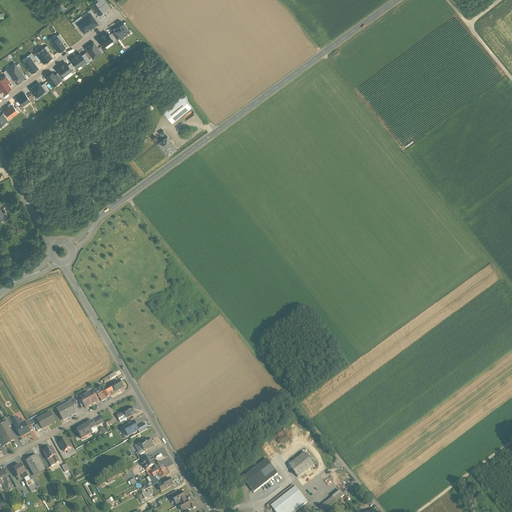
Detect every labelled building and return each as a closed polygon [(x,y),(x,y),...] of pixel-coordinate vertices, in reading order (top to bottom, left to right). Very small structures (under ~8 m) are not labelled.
[(93,7),(99,17),(102,15),(103,14),(103,13),(105,11),(106,11),(110,9),(103,0),(97,0),(99,3),(93,7)] [(90,15),(94,20),(97,18),(91,10),(88,13),(89,15),(90,15)] [(83,20),(91,31),(98,26),(94,20),(90,15),(89,15),(83,20)] [(91,31),(83,20),(77,25),(76,25),(80,30),(85,36),(91,31)] [(77,32),(80,30),(76,25),(77,25),(75,22),(72,25),(77,32)] [(124,24),(114,32),(116,34),(121,41),(131,34),(124,24)] [(112,36),(118,44),(121,41),(116,34),(112,36)] [(99,42),(105,50),(113,45),(113,44),(109,39),(108,36),(99,42)] [(112,36),(109,39),(113,44),(113,45),(114,46),(118,44),(112,36)] [(58,41),(62,47),(65,45),(60,37),(57,39),(58,41)] [(58,53),(59,55),(65,51),(62,47),(58,41),(52,46),(54,49),(57,53),(58,53)] [(101,56),(94,46),(86,52),(88,54),(92,59),(94,62),(101,56)] [(52,62),(48,56),(45,51),(37,56),(38,57),(43,64),(45,67),(52,62)] [(34,66),(37,64),(34,60),(32,57),(29,59),(31,62),(34,66)] [(39,66),(43,64),(38,57),(34,60),(37,64),(39,66)] [(72,63),(78,71),(86,65),(87,65),(82,59),(81,57),(72,63)] [(88,61),(85,57),(82,59),(87,65),(86,65),(87,67),(90,64),(88,61)] [(38,71),(34,66),(31,62),(25,66),(27,69),(26,70),(29,75),(30,74),(32,76),(38,71)] [(71,75),(72,74),(68,69),(66,66),(58,73),(64,80),(71,75)] [(71,67),(68,69),(72,74),(71,75),(72,77),(76,74),(71,67)] [(7,74),(12,81),(17,87),(25,81),(18,72),(16,69),(15,68),(7,74)] [(7,80),(9,83),(12,81),(7,74),(4,76),(7,80)] [(47,81),(53,90),(59,85),(55,79),(53,76),(47,81)] [(10,84),(9,83),(7,80),(0,85),(0,95),(3,93),(5,96),(8,93),(9,94),(12,92),(7,87),(10,84)] [(37,101),(45,95),(41,89),(39,87),(31,93),(37,101)] [(45,95),(47,97),(49,95),(44,87),(41,89),(45,95)] [(25,97),(18,103),(21,107),(23,109),(30,104),(28,100),(25,97)] [(184,97),(164,113),(172,123),(192,107),(184,97)] [(17,115),(13,109),(9,111),(8,112),(9,113),(5,115),(5,116),(10,122),(14,119),(13,118),(17,115)] [(195,115),(192,110),(182,117),(185,122),(195,115)] [(4,127),(8,125),(3,117),(0,119),(0,120),(5,126),(4,127)] [(177,149),(167,136),(164,139),(160,142),(156,137),(153,139),(157,144),(159,142),(168,155),(177,149)] [(168,155),(159,142),(157,144),(156,144),(166,157),(168,155)] [(113,386),(103,392),(107,399),(124,388),(120,382),(113,386)] [(93,392),(87,396),(92,405),(99,402),(97,399),(93,392)] [(103,392),(98,395),(100,398),(102,401),(107,399),(103,392)] [(87,396),(81,399),(82,400),(85,406),(86,408),(92,405),(87,396)] [(74,398),(69,401),(70,403),(72,407),(77,404),(74,398)] [(70,403),(58,410),(64,420),(76,414),(72,407),(70,403)] [(132,408),(124,412),(124,413),(127,419),(135,414),(132,408)] [(50,412),(38,419),(41,423),(39,424),(42,429),(47,427),(46,426),(55,421),(50,412)] [(127,419),(124,413),(117,416),(120,422),(127,419)] [(13,419),(11,420),(13,424),(15,428),(20,425),(17,421),(17,420),(16,417),(13,419)] [(100,418),(94,421),(97,427),(103,423),(100,418)] [(6,419),(2,421),(4,424),(6,423),(8,427),(11,426),(10,425),(7,419),(6,419)] [(93,422),(88,425),(90,430),(96,427),(93,422)] [(134,422),(123,428),(128,436),(138,431),(139,431),(138,429),(134,422)] [(4,424),(0,426),(0,432),(3,431),(4,433),(10,430),(8,427),(6,423),(4,424)] [(15,428),(20,437),(30,432),(25,423),(24,423),(20,425),(15,428)] [(144,424),(139,427),(140,428),(138,429),(139,431),(138,431),(140,433),(147,429),(144,424)] [(88,425),(77,431),(82,439),(92,433),(90,430),(88,425)] [(10,430),(4,433),(3,431),(0,432),(0,435),(2,439),(5,445),(15,440),(10,430)] [(148,439),(145,440),(144,439),(139,442),(140,443),(144,450),(144,451),(145,451),(153,447),(148,439)] [(71,448),(67,440),(60,444),(64,452),(71,448)] [(144,450),(140,443),(134,446),(138,453),(144,450)] [(53,449),(49,451),(49,450),(44,453),(48,460),(52,458),(56,456),(53,449)] [(144,450),(138,453),(141,458),(147,455),(145,451),(144,451),(144,450)] [(305,453),(289,466),(298,477),(314,465),(305,453)] [(37,456),(26,462),(33,474),(44,469),(37,456)] [(152,457),(147,459),(146,459),(142,461),(141,463),(143,466),(145,467),(147,470),(149,468),(154,466),(156,465),(155,463),(152,457)] [(267,460),(243,479),(254,493),(278,474),(267,460)] [(156,465),(154,466),(156,470),(151,472),(152,475),(164,468),(161,462),(159,463),(156,465)] [(28,477),(21,465),(13,469),(15,472),(13,473),(16,478),(21,475),(24,480),(28,478),(28,477)] [(164,468),(152,475),(154,477),(158,475),(160,478),(168,474),(164,468)] [(4,470),(0,472),(0,485),(4,483),(8,489),(13,486),(9,480),(7,476),(4,471),(4,470)] [(170,479),(162,483),(163,485),(159,487),(161,491),(165,489),(166,489),(173,485),(170,479)] [(159,483),(158,480),(153,483),(152,482),(144,486),(146,490),(159,483)] [(95,495),(88,482),(83,485),(90,497),(95,495)] [(295,487),(271,506),(273,509),(274,511),(294,511),(307,502),(295,487)] [(151,489),(142,494),(145,499),(154,494),(151,489)] [(340,491),(333,497),(336,502),(344,496),(340,491)] [(177,494),(172,497),(176,504),(180,502),(181,504),(179,505),(182,510),(189,507),(187,502),(185,502),(184,500),(185,499),(181,492),(177,494)] [(333,497),(320,507),(321,509),(324,511),(336,502),(333,497)]
